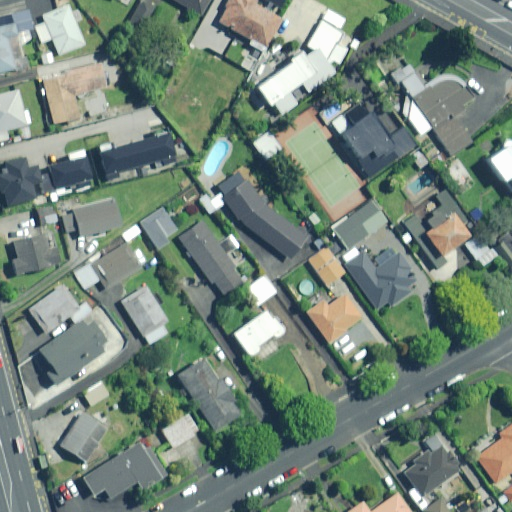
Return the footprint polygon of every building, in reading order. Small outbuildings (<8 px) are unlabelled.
[(172,0),(200,16),(209,0),(172,0)] [(230,0),(219,23),(267,48),(282,19),(255,5),(257,0),(230,0)] [(83,46),(68,6),(41,16),(44,24),(35,28),(41,43),(52,39),(58,55),(83,46)] [(301,85),(307,93),(333,75),(347,51),(335,44),(348,21),(328,9),(305,47),(313,52),(306,57),(303,53),(253,88),(266,106),(272,102),(282,116),(299,104),(290,92),(301,85)] [(18,46),(15,36),(33,31),(28,10),(10,15),(13,25),(0,27),(0,73),(15,70),(10,48),(18,46)] [(223,50),(196,35),(182,60),(210,74),(223,50)] [(104,89),(98,66),(42,80),(53,125),(65,121),(66,125),(79,121),(73,97),(104,89)] [(399,81),(411,99),(399,107),(419,136),(431,128),(434,132),(450,155),(472,140),(456,116),(464,111),(461,107),(472,99),(463,86),(460,89),(450,75),(429,89),(428,88),(424,90),(412,73),(399,81)] [(24,112),(18,91),(0,95),(0,141),(9,139),(6,131),(31,124),(28,111),(24,112)] [(390,138),(362,101),(343,115),(341,112),(330,121),(357,157),(369,148),(375,156),(380,153),(390,165),(416,145),(403,128),(390,138)] [(281,149),(268,132),(251,144),(265,162),(281,149)] [(174,157),(167,134),(100,153),(106,176),(174,157)] [(486,161),(502,181),(511,194),(511,142),(511,141),(486,161)] [(428,163),(419,151),(411,157),(421,169),(428,163)] [(28,166),(26,158),(4,164),(6,173),(0,174),(0,193),(0,194),(3,193),(7,207),(36,200),(32,185),(42,182),(37,163),(28,166)] [(91,180),(85,158),(48,167),(54,190),(91,180)] [(266,206),(248,182),(226,197),(236,219),(292,262),(301,251),(305,254),(312,245),(304,239),(306,236),(266,206)] [(474,233),(444,192),(436,197),(442,206),(422,221),(418,216),(405,225),(438,270),(448,263),(443,256),(474,233)] [(225,204),(219,194),(210,201),(206,195),(200,199),(209,214),(225,204)] [(119,227),(112,200),(61,214),(66,233),(77,230),(79,238),(119,227)] [(386,221),(371,201),(333,231),(354,259),(365,250),(359,242),(386,221)] [(57,222),(53,206),(38,210),(42,226),(57,222)] [(177,230),(163,209),(141,224),(158,250),(169,243),(165,238),(177,230)] [(235,267),(203,222),(180,239),(212,284),(214,283),(224,297),(244,283),(233,268),(235,267)] [(511,232),(511,233),(495,243),(507,261),(511,258),(511,232)] [(496,258),(480,234),(465,244),(481,268),(496,258)] [(48,250),(44,235),(12,242),(16,260),(12,261),(15,276),(60,265),(56,248),(48,250)] [(137,272),(121,244),(92,261),(74,272),(84,290),(100,280),(106,290),(137,272)] [(344,273),(326,247),(308,261),(326,286),(344,273)] [(411,270),(399,253),(368,275),(371,278),(359,286),(376,310),(387,302),(390,307),(417,288),(406,274),(411,270)] [(277,293),(265,276),(246,290),(258,306),(277,293)] [(69,294),(62,285),(28,311),(45,334),(68,316),(74,324),(91,312),(75,290),(69,294)] [(167,321),(146,287),(121,303),(148,346),(168,333),(162,324),(167,321)] [(364,319),(346,293),(329,305),(325,299),(306,313),(327,344),(364,319)] [(285,332),(270,309),(233,334),(249,357),(260,350),(257,346),(272,335),(275,339),(285,332)] [(96,316),(85,325),(82,320),(38,352),(51,370),(46,374),(55,387),(104,352),(100,346),(112,338),(96,316)] [(242,414),(205,359),(177,377),(214,432),(242,414)] [(109,395),(101,383),(83,395),(90,407),(109,395)] [(107,428),(82,412),(60,447),(85,463),(107,428)] [(200,432),(187,412),(160,429),(173,449),(200,432)] [(511,424),(498,435),(502,439),(476,459),(496,485),(511,473),(511,485),(502,493),(510,503),(511,501),(511,424)] [(458,470),(434,436),(424,443),(431,453),(403,473),(416,491),(409,496),(418,510),(427,504),(421,496),(458,470)] [(151,446),(145,450),(140,442),(81,478),(93,497),(103,490),(109,499),(135,483),(140,491),(169,474),(151,446)] [(408,511),(396,494),(369,511),(362,502),(348,511),(408,511)] [(432,505),(423,511),(455,511),(445,497),(432,505)]
